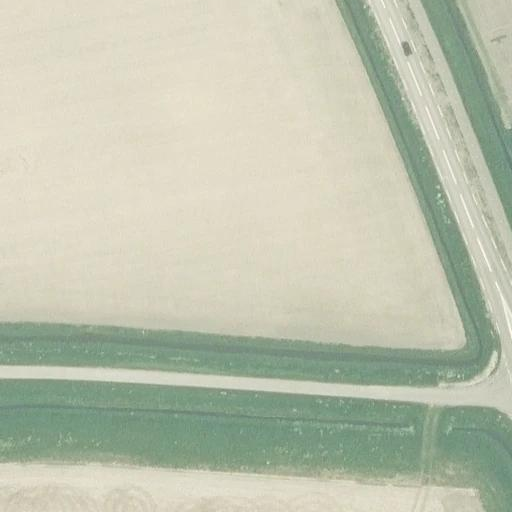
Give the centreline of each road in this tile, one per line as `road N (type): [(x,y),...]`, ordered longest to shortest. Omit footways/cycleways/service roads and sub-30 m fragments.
road 1 (unclassified): [(0,370),(511,399)]
road 2 (secondary): [(376,0),(497,292)]
